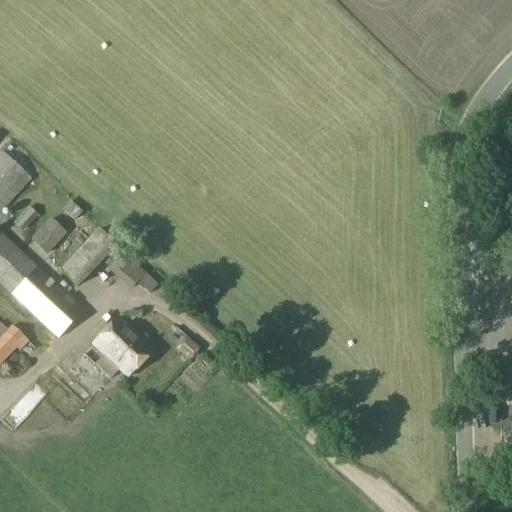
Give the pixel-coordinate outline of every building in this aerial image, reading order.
[(0,214),(31,180),(1,152),(0,153),(0,214)] [(22,233),(41,213),(32,204),(13,224),(22,233)] [(46,256),(66,235),(50,220),(30,241),(46,256)] [(78,289),(101,264),(130,291),(136,285),(142,290),(144,289),(149,295),(151,294),(157,286),(116,248),(116,247),(97,230),(60,271),(78,289)] [(0,286),(57,341),(83,312),(0,234),(0,286)] [(102,356),(95,364),(111,379),(118,371),(126,379),(152,351),(118,319),(92,347),(102,356)] [(0,365),(25,340),(11,327),(7,332),(0,324),(0,365)] [(0,433),(6,439),(37,406),(28,398),(0,428),(0,433)]
